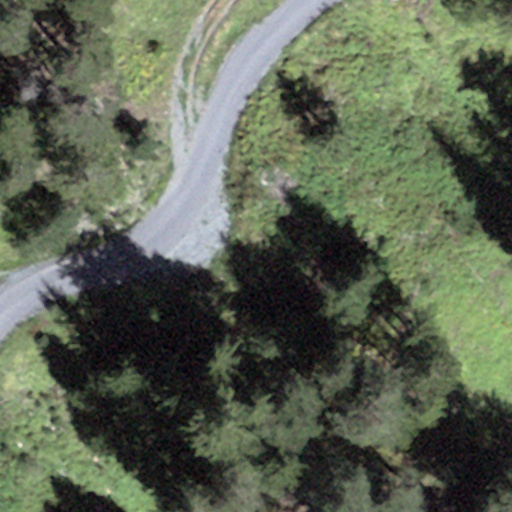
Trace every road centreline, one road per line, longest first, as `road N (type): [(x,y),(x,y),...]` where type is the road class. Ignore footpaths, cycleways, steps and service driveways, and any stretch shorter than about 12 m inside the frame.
road 1 (track): [(304,0),(274,27),(150,232),(47,272),(0,310)]
road 2 (track): [(193,172),(183,81),(197,23),(213,0)]
